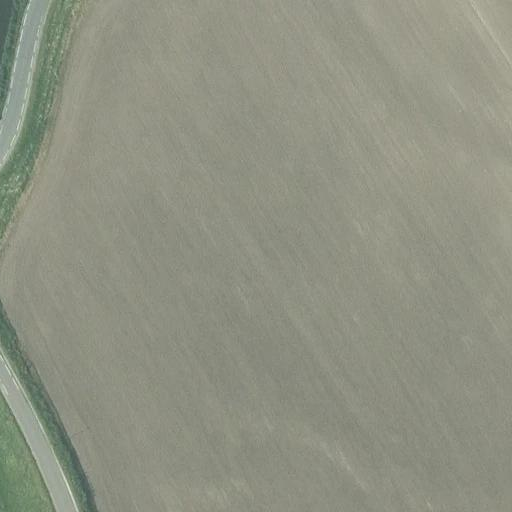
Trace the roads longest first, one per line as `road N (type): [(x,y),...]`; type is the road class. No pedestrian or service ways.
road 1 (unclassified): [(66,511),(0,372)]
road 2 (unclassified): [(0,148),(39,0)]
